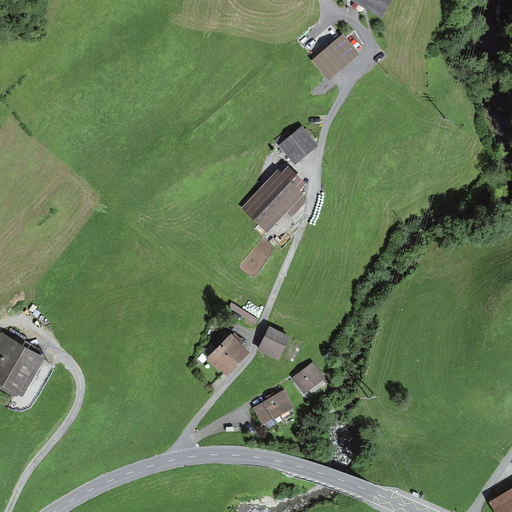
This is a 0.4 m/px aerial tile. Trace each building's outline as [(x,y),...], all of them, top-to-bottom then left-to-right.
[(355,0),(382,15),(390,0),(355,0)] [(357,54),(342,36),(314,61),(329,78),(357,54)] [(281,149),(297,166),(318,146),(302,129),(281,149)] [(246,212),(268,233),(305,194),(283,173),(246,212)] [(233,299),(230,305),(251,314),(254,308),(233,299)] [(288,337),(270,329),(259,349),(278,358),(288,337)] [(0,382),(22,396),(43,359),(1,334),(0,336),(0,382)] [(231,336),(210,357),(226,374),(248,352),(231,336)] [(313,364),(293,378),(304,393),(324,378),(313,364)] [(284,391),(254,408),(262,423),(273,416),(274,418),(293,407),(284,391)] [(498,511),(511,511),(511,493),(493,504),(498,511)]
